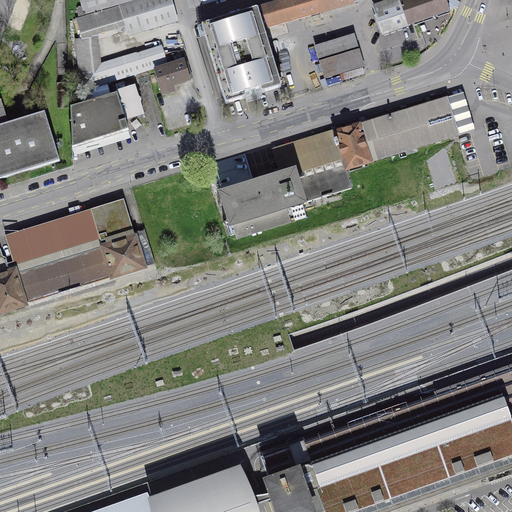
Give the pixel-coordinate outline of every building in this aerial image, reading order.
[(141,0),(76,19),(83,42),(95,41),(94,30),(124,21),(127,30),(152,23),(175,15),(170,0),(141,0)] [(80,0),(82,6),(78,8),(78,17),(136,0),(80,0)] [(314,0),(288,0),(257,9),(263,29),(291,21),(318,13),(314,0)] [(314,0),(318,13),(347,4),(354,2),(352,0),(314,0)] [(402,6),(374,16),(380,32),(381,32),(389,56),(404,51),(418,46),(410,22),(449,9),(445,0),(406,0),(400,2),(402,6)] [(202,26),(226,104),(254,96),(281,87),(263,29),(257,9),(202,26)] [(354,36),(315,48),(324,78),(363,66),(354,36)] [(79,42),(84,90),(118,80),(118,79),(166,64),(161,49),(132,58),(98,68),(95,41),(83,42),(79,42)] [(154,71),(162,94),(175,91),(173,86),(174,85),(190,80),(184,62),(154,71)] [(70,108),(72,149),(112,136),(128,131),(124,118),(133,116),(141,113),(133,89),(70,108)] [(446,99),(458,136),(475,130),(464,94),(446,99)] [(0,175),(60,157),(45,108),(7,120),(1,97),(0,97),(0,175)] [(370,163),(370,162),(458,136),(446,99),(359,126),(340,132),(335,133),(346,170),(370,163)] [(283,177),(222,195),(231,225),(232,225),(237,239),(291,222),(287,208),(352,188),(346,170),(335,133),(310,141),(275,151),(282,175),(283,177)] [(0,313),(26,305),(26,304),(145,268),(124,202),(108,208),(92,213),(102,247),(16,274),(15,270),(7,273),(6,267),(7,264),(6,258),(3,256),(0,249),(0,313)] [(6,267),(7,273),(15,270),(16,274),(102,247),(92,213),(90,208),(5,234),(13,262),(7,264),(6,267)] [(199,265),(161,272),(165,291),(203,284),(199,265)] [(511,364),(434,392),(435,395),(261,457),(269,481),(267,482),(271,491),(272,496),(278,511),(351,511),(440,481),(511,455),(511,364)] [(239,470),(122,511),(117,511),(116,507),(109,510),(103,511),(101,508),(88,511),(254,511),(251,504),(249,499),(239,470)] [(272,496),(271,491),(249,499),(251,504),(272,496)]
